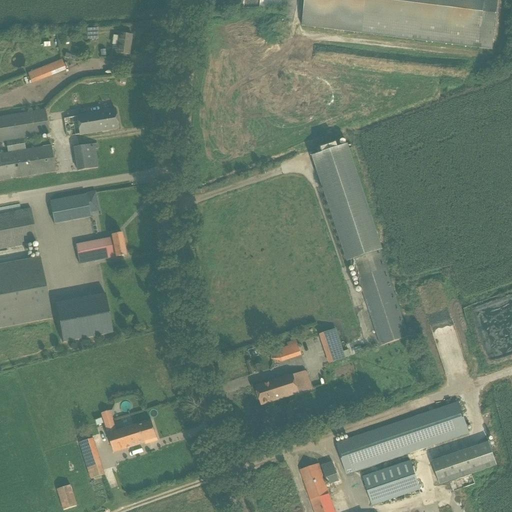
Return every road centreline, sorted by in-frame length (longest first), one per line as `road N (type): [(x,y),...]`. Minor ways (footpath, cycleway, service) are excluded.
road 1 (tertiary): [(240,511),(191,341),(178,256),(175,106),(187,0)]
road 2 (track): [(511,373),(124,511)]
